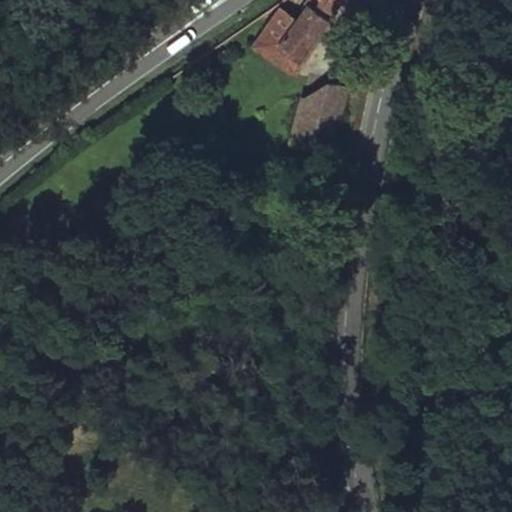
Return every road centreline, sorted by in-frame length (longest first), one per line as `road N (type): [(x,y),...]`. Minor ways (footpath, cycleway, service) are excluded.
road 1 (tertiary): [(405,0),(364,177),(347,296),(351,456),(365,511)]
road 2 (secondary): [(0,166),(144,54)]
